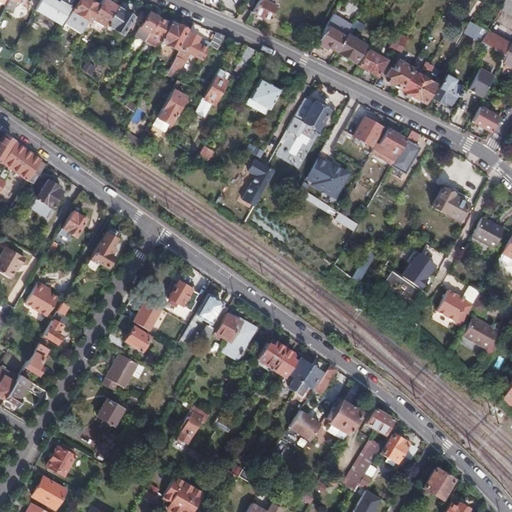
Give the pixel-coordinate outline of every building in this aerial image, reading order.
[(25,0),(6,0),(2,9),(10,13),(15,3),(22,7),(25,0)] [(38,0),(33,10),(58,25),(69,8),(57,1),(56,3),(51,0),(38,0)] [(89,22),(91,19),(97,7),(86,0),(78,0),(72,11),(88,21),(89,22)] [(104,26),(105,25),(116,8),(102,0),(101,0),(97,7),(91,19),(104,26)] [(259,0),(251,13),(267,22),(275,9),(262,1),(263,0),(259,0)] [(511,0),(506,0),(501,10),(511,15),(511,0)] [(116,8),(105,25),(122,35),(132,18),(116,8)] [(1,11),(0,13),(0,21),(5,23),(9,15),(1,11)] [(140,39),(144,42),(157,18),(148,12),(138,29),(140,30),(141,29),(144,31),(140,39)] [(332,15),(325,27),(343,38),(345,35),(350,27),(351,25),(332,15)] [(168,24),(157,18),(144,42),(147,44),(152,36),(159,40),(168,24)] [(351,25),(350,27),(359,32),(363,25),(354,20),(351,25)] [(482,43),(483,42),(489,31),(471,22),(470,23),(464,33),(482,43)] [(159,40),(158,41),(174,49),(184,30),(175,25),(174,26),(169,23),(168,24),(159,40)] [(317,42),(335,53),(343,38),(325,27),(317,42)] [(483,42),(491,46),(497,36),(489,31),(483,42)] [(208,45),(208,46),(216,50),(223,37),(215,33),(208,45)] [(200,60),(208,46),(208,45),(187,34),(169,66),(176,70),(181,60),(185,62),(189,54),(200,60)] [(343,38),(335,53),(353,63),(363,46),(355,41),(355,39),(353,38),(352,40),(345,35),(343,38)] [(389,49),(393,52),(400,39),(396,36),(389,49)] [(504,40),(497,36),(491,46),(499,51),(504,40)] [(400,39),(393,52),(398,55),(405,41),(400,39)] [(504,54),(507,56),(511,46),(511,44),(504,40),(499,51),(504,54)] [(145,53),(149,56),(154,48),(150,45),(145,53)] [(511,46),(507,56),(503,62),(511,66),(511,46)] [(238,60),(248,66),(256,52),(246,47),(238,60)] [(366,51),(356,66),(375,77),(384,61),(366,51)] [(398,90),(409,72),(410,69),(409,69),(396,61),(390,72),(388,70),(384,77),(389,79),(387,83),(398,90)] [(193,113),(200,117),(202,118),(224,81),(219,78),(223,72),(217,69),(193,113)] [(491,77),(477,70),(466,90),(480,97),(491,77)] [(398,90),(411,96),(421,78),(409,72),(398,90)] [(443,75),(430,98),(440,104),(441,102),(447,105),(452,96),(456,97),(458,97),(459,94),(459,92),(457,90),(458,88),(452,84),(454,81),(443,75)] [(421,78),(411,96),(423,103),(433,85),(421,78)] [(169,90),(180,96),(185,86),(174,81),(169,90)] [(257,81),(247,99),(266,109),(276,91),(257,81)] [(182,97),(180,96),(169,90),(155,118),(167,125),(182,97)] [(292,118),(301,123),(316,131),(327,111),(313,103),(312,104),(304,99),(292,118)] [(470,122),(489,133),(497,118),(478,108),(470,122)] [(193,113),(187,123),(193,127),(200,117),(193,113)] [(363,118),(352,137),(369,148),(381,129),(363,118)] [(369,154),(390,166),(404,140),(386,130),(377,145),(375,144),(369,154)] [(419,149),(416,147),(412,145),(414,141),(418,135),(410,131),(404,140),(390,166),(390,167),(403,175),(419,149)] [(0,160),(12,142),(2,135),(0,137),(0,160)] [(26,181),(31,173),(39,161),(14,143),(1,164),(9,169),(26,181)] [(201,153),(197,161),(202,164),(206,156),(201,153)] [(39,161),(31,173),(37,177),(45,165),(39,161)] [(263,188),(266,182),(272,171),(264,167),(253,161),(247,172),(254,176),(248,185),(260,192),(263,188)] [(323,167),(314,162),(303,181),(312,186),(310,189),(329,200),(333,192),(335,193),(344,178),(323,166),(323,167)] [(0,165),(0,178),(2,180),(9,169),(1,164),(0,165)] [(45,182),(29,208),(44,217),(60,192),(54,188),(55,187),(45,182)] [(2,202),(11,207),(17,197),(21,190),(12,184),(6,194),(7,194),(2,202)] [(253,205),(264,214),(274,195),(263,188),(260,192),(253,205)] [(440,188),(430,207),(455,222),(467,199),(452,190),(450,194),(440,188)] [(11,207),(5,216),(10,218),(18,205),(17,204),(21,199),(17,197),(11,207)] [(327,217),(331,210),(315,200),(310,207),(327,217)] [(261,218),(264,214),(253,205),(249,212),(261,218)] [(60,229),(67,234),(74,238),(84,221),(70,212),(60,229)] [(356,225),(344,217),(341,222),(353,230),(356,225)] [(481,218),(470,237),(491,249),(501,230),(481,218)] [(107,228),(89,258),(105,267),(111,257),(109,256),(113,249),(109,247),(116,234),(107,228)] [(67,234),(60,229),(57,233),(65,238),(67,234)] [(511,233),(511,234),(501,253),(511,259),(511,233)] [(52,242),(44,255),(49,257),(57,245),(55,244),(52,242)] [(0,272),(10,278),(17,266),(20,261),(22,262),(24,258),(5,247),(0,255),(0,272)] [(349,279),(357,285),(374,256),(366,251),(354,271),(349,279)] [(349,279),(354,271),(336,257),(332,266),(349,279)] [(375,292),(394,305),(404,313),(418,292),(389,272),(375,292)] [(51,289),(36,281),(26,298),(24,301),(23,303),(45,316),(56,297),(49,292),(51,289)] [(191,290),(176,282),(164,302),(174,308),(176,304),(189,311),(194,301),(192,300),(195,294),(190,291),(191,290)] [(462,320),(471,306),(463,302),(464,300),(446,290),(439,304),(456,314),(455,316),(462,320)] [(389,311),(394,305),(375,292),(372,297),(389,311)] [(212,334),(224,314),(226,311),(219,307),(221,304),(206,295),(194,315),(207,322),(197,340),(204,344),(210,335),(211,336),(212,334)] [(475,296),(471,310),(483,313),(487,299),(475,296)] [(159,309),(144,300),(131,322),(146,330),(159,309)] [(1,302),(0,302),(0,328),(12,309),(1,302)] [(55,311),(60,315),(65,307),(59,304),(55,311)] [(68,319),(60,315),(55,311),(41,335),(54,343),(58,336),(55,334),(59,327),(62,328),(68,319)] [(474,312),(463,332),(488,345),(499,327),(474,312)] [(224,314),(212,334),(227,343),(223,351),(235,358),(252,329),(241,322),(240,324),(224,314)] [(196,324),(190,321),(181,338),(187,341),(196,324)] [(123,342),(133,348),(139,352),(148,337),(131,327),(123,342)] [(36,342),(44,347),(47,342),(40,337),(36,342)] [(26,361),(22,367),(35,375),(39,367),(36,365),(41,358),(46,349),(44,347),(36,342),(26,361)] [(130,353),(133,348),(123,342),(120,347),(130,353)] [(255,360),(269,369),(283,348),(274,343),(272,347),(266,343),(255,360)] [(291,353),(283,348),(269,369),(283,377),(294,361),(288,357),(291,353)] [(101,385),(111,391),(115,384),(123,388),(130,375),(136,378),(142,367),(118,354),(101,385)] [(285,387),(293,391),(309,366),(299,360),(289,375),(292,377),(285,387)] [(328,365),(312,390),(319,395),(335,370),(328,365)] [(309,366),(293,391),(300,396),(306,386),(309,388),(319,373),(309,366)] [(0,397),(3,399),(13,382),(6,379),(3,377),(4,374),(5,372),(0,369),(0,397)] [(19,397),(28,381),(18,374),(13,382),(3,399),(3,400),(16,407),(21,399),(19,397)] [(511,415),(511,379),(498,404),(511,415)] [(105,400),(96,416),(112,425),(121,410),(105,400)] [(327,430),(343,439),(359,413),(340,401),(327,423),(330,425),(327,430)] [(203,425),(207,416),(191,408),(178,432),(181,434),(176,442),(184,446),(185,443),(187,444),(199,422),(203,425)] [(374,410),(366,425),(383,434),(392,420),(374,410)] [(319,425),(298,412),(287,429),(307,442),(319,425)] [(231,426),(217,417),(213,424),(227,432),(231,426)] [(383,460),(391,465),(406,443),(391,434),(380,452),(386,456),(383,460)] [(366,469),(369,465),(370,464),(373,458),(377,452),(380,446),(381,446),(368,439),(365,445),(361,450),(358,456),(354,462),(351,468),(348,473),(344,479),(341,485),(352,491),(356,486),(357,484),(359,480),(363,475),(366,469)] [(75,454),(61,446),(59,449),(56,447),(45,466),(62,476),(75,454)] [(98,452),(108,457),(111,452),(101,446),(98,452)] [(234,475),(234,474),(230,472),(225,469),(210,460),(199,454),(190,449),(186,454),(196,460),(195,461),(230,481),(232,478),(234,475)] [(234,474),(237,476),(241,469),(234,465),(230,472),(234,474)] [(359,480),(357,484),(364,489),(376,469),(369,465),(366,469),(363,475),(359,480)] [(238,477),(251,484),(257,475),(244,467),(238,477)] [(434,469),(422,488),(440,499),(451,479),(434,469)] [(295,497),(309,505),(326,476),(325,475),(323,474),(321,473),(310,491),(302,486),(295,497)] [(234,475),(232,478),(233,479),(232,481),(235,482),(233,485),(237,487),(242,480),(234,475)] [(174,476),(161,498),(169,503),(165,510),(168,511),(190,511),(202,493),(174,476)] [(41,477),(31,495),(54,509),(65,491),(41,477)] [(375,511),(383,499),(368,490),(355,511),(375,511)] [(142,497),(157,505),(161,499),(146,491),(142,497)] [(467,509),(457,503),(455,507),(449,504),(444,511),(469,511),(466,510),(467,509)]
